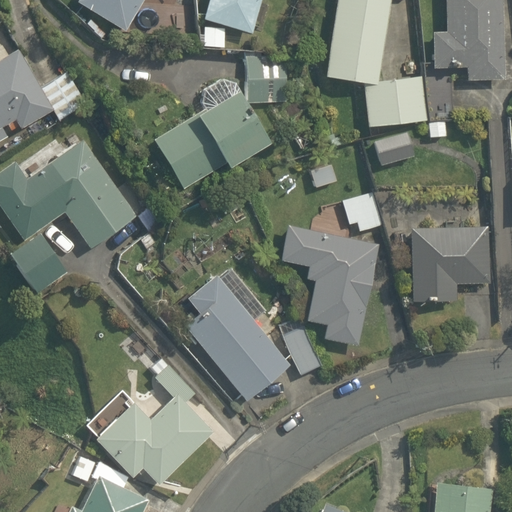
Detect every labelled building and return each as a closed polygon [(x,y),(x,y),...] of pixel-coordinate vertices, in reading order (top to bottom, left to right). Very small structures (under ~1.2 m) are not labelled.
[(125,33),(144,0),(78,0),(76,4),(125,33)] [(208,0),(203,21),(251,35),(261,0),(208,0)] [(336,0),(324,78),(363,84),(376,87),(377,83),(390,0),(336,0)] [(504,81),(501,0),(444,0),(445,33),(432,34),(433,70),(466,69),(466,81),(504,81)] [(223,49),(224,29),(197,28),(200,46),(202,46),(203,48),(223,49)] [(0,142),(7,138),(2,129),(8,125),(11,131),(18,127),(20,131),(53,111),(40,89),(18,51),(0,61),(0,142)] [(286,56),(245,57),(247,105),(288,102),(286,56)] [(40,89),(53,111),(59,120),(86,103),(66,72),(40,89)] [(376,87),(363,84),(368,129),(427,122),(422,78),(377,83),(376,87)] [(202,104),(205,109),(154,141),(183,191),(225,165),(228,170),(269,145),(233,85),(222,81),(204,90),(202,104)] [(445,124),(428,125),(430,138),(446,137),(445,124)] [(408,133),(373,143),(380,167),(415,158),(408,133)] [(329,149),(342,145),(340,138),(327,141),(329,149)] [(0,208),(23,242),(64,213),(90,251),(135,217),(82,141),(25,180),(14,163),(0,172),(0,208)] [(331,165),(310,172),(315,189),(336,182),(331,165)] [(373,193),(341,201),(348,226),(356,224),(359,232),(382,226),(373,193)] [(323,340),(358,347),(378,245),(287,226),(279,262),(307,268),(304,280),(314,282),(305,322),(325,327),(323,340)] [(488,227),(410,229),(412,304),(457,303),(456,286),(489,285),(488,227)] [(66,271),(39,234),(9,254),(37,293),(66,271)] [(254,283),(270,276),(262,259),(247,266),(254,283)] [(199,315),(183,327),(245,403),(290,366),(253,322),(265,312),(231,270),(218,280),(215,277),(187,300),(199,315)] [(297,318),(277,326),(300,376),(324,366),(304,326),(302,327),(297,318)] [(157,374),(167,365),(161,359),(151,368),(157,374)] [(154,377),(172,397),(176,394),(184,403),(194,393),(167,365),(157,374),(154,377)] [(132,402),(94,438),(131,477),(141,467),(158,485),(213,432),(184,403),(176,394),(172,397),(149,419),(132,402)] [(87,481),(95,463),(78,455),(70,475),(87,481)] [(91,477),(96,479),(98,476),(122,488),(128,477),(99,462),(91,477)] [(122,488),(98,476),(96,479),(80,511),(70,506),(67,511),(142,511),(148,500),(122,488)] [(488,511),(491,491),(436,484),(432,511),(488,511)]
